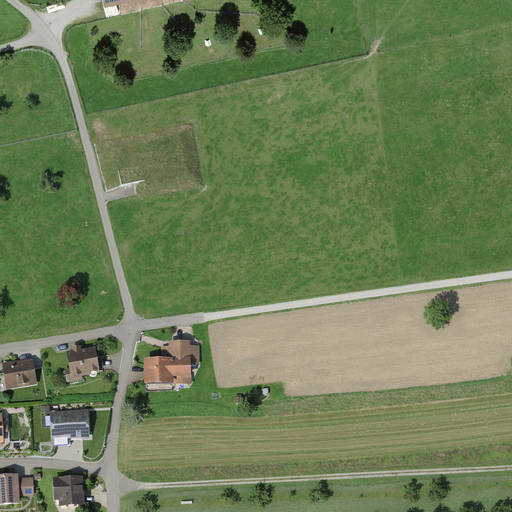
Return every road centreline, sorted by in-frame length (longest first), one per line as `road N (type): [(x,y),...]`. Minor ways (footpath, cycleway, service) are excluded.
road 1 (track): [(111,490),(511,468)]
road 2 (track): [(132,328),(511,275)]
road 3 (residential): [(132,328),(68,72),(12,0)]
road 4 (residential): [(110,471),(132,328)]
road 5 (residential): [(132,328),(0,350)]
